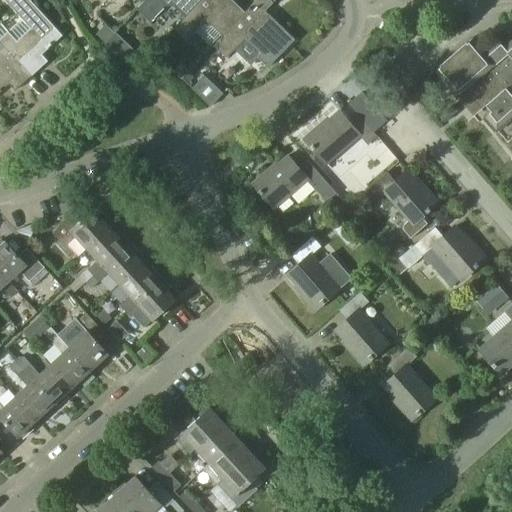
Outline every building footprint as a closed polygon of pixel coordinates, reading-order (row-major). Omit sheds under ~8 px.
[(62,36),(29,0),(3,0),(22,20),(8,32),(1,23),(0,24),(0,41),(32,76),(48,61),(42,54),(62,36)] [(165,6),(174,6),(186,16),(201,0),(146,0),(138,9),(151,21),(165,6)] [(202,26),(212,25),(223,36),(245,12),(232,0),(201,0),(186,16),(175,28),(188,41),(202,26)] [(223,36),(214,45),(227,57),(234,49),(251,65),(258,58),(268,67),(268,68),(278,58),(295,39),(285,30),(266,11),(274,3),(270,0),(255,0),(245,12),(223,36)] [(511,38),(503,46),(497,40),(484,50),(472,38),(433,72),(467,111),(481,100),(490,112),(481,120),(493,133),(511,117),(511,38)] [(32,76),(0,41),(0,91),(9,84),(15,91),(32,76)] [(126,64),(133,71),(140,63),(133,56),(126,64)] [(174,71),(181,78),(189,70),(181,63),(174,71)] [(191,88),(210,106),(223,93),(204,75),(191,88)] [(362,92),(348,104),(359,116),(358,116),(372,132),(373,133),(374,133),(387,121),(386,120),(362,92)] [(305,141),(325,164),(359,135),(367,145),(376,137),(373,133),(358,116),(349,124),(339,112),(305,141)] [(287,157),(254,185),(274,209),(307,181),(308,180),(327,202),(336,194),(325,182),(307,161),(298,169),(287,157)] [(410,239),(427,224),(421,217),(435,204),(407,171),(394,182),(386,172),(365,191),(373,201),(383,193),(408,221),(403,225),(403,230),(410,239)] [(75,237),(86,248),(110,226),(105,221),(108,218),(98,207),(95,210),(94,208),(89,213),(81,204),(52,231),(65,246),(75,237)] [(80,276),(86,282),(129,242),(118,230),(116,233),(110,226),(86,248),(97,261),(80,276)] [(423,256),(451,287),(460,280),(483,259),(454,227),(443,237),(435,228),(390,267),(398,277),(423,256)] [(315,309),(339,288),(310,256),(320,247),(311,238),(290,256),(298,265),(286,276),(315,309)] [(0,272),(8,281),(20,270),(29,281),(44,267),(27,248),(18,256),(5,241),(4,242),(1,239),(0,239),(0,272)] [(86,282),(91,289),(98,283),(109,273),(119,284),(142,262),(138,257),(140,254),(129,242),(86,282)] [(120,306),(125,311),(162,278),(151,266),(148,269),(142,262),(119,284),(130,296),(120,306)] [(0,288),(2,287),(12,297),(18,292),(8,281),(0,272),(0,288)] [(162,278),(125,311),(130,318),(133,315),(144,327),(152,320),(175,298),(169,292),(172,289),(162,278)] [(496,284),(476,301),(488,315),(508,298),(496,284)] [(360,292),(338,312),(346,321),(334,331),(363,364),(387,343),(358,311),(368,302),(360,292)] [(511,303),(503,311),(511,321),(479,349),(499,372),(511,361),(511,303)] [(97,317),(104,325),(111,318),(103,310),(97,317)] [(71,327),(80,337),(69,348),(90,372),(96,366),(98,369),(110,359),(107,356),(108,355),(95,341),(104,332),(86,313),(71,327)] [(90,372),(69,348),(50,328),(44,334),(52,343),(62,354),(51,365),(72,388),(79,383),(81,385),(93,375),(90,372)] [(411,419),(435,399),(407,365),(416,357),(407,347),(386,365),(394,375),(382,386),(411,419)] [(69,396),(66,394),(72,388),(51,365),(40,375),(24,357),(19,357),(15,361),(57,407),(69,396)] [(15,361),(9,367),(17,375),(27,386),(15,397),(37,421),(43,415),(45,418),(57,407),(15,361)] [(0,426),(5,422),(19,438),(20,436),(23,439),(34,429),(31,426),(37,421),(15,397),(4,407),(0,402),(0,426)] [(176,439),(191,454),(195,449),(222,425),(215,419),(217,417),(209,408),(181,433),(176,439)] [(222,425),(196,449),(198,452),(197,456),(204,463),(207,462),(209,464),(236,438),(229,430),(227,431),(222,425)] [(209,464),(204,469),(217,483),(248,454),(243,449),(245,447),(236,438),(209,464)] [(239,507),(257,489),(250,481),(264,468),(256,459),(254,461),(248,454),(217,483),(239,507)] [(158,460),(151,467),(163,479),(170,473),(158,460)] [(181,484),(170,473),(163,479),(174,491),(181,484)] [(127,486),(121,492),(139,511),(161,511),(164,509),(173,501),(174,500),(157,481),(147,491),(134,476),(125,484),(127,486)] [(328,481),(317,490),(333,509),(344,500),(328,481)] [(186,490),(178,496),(190,508),(197,502),(186,490)] [(114,498),(113,496),(104,504),(111,511),(139,511),(121,492),(114,498)] [(206,511),(197,502),(190,508),(193,511),(206,511)]
